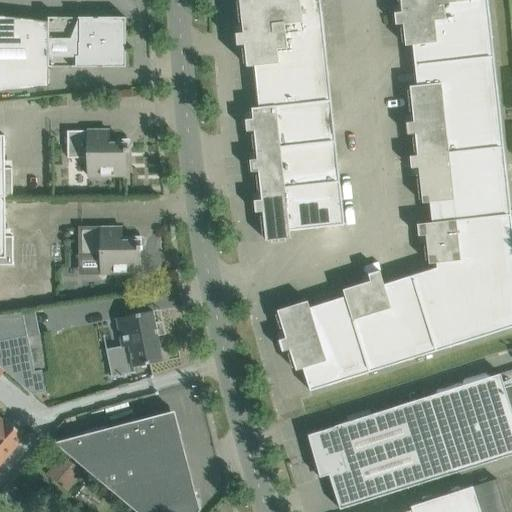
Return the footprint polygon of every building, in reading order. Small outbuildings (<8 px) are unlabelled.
[(252,109),(331,101),(320,0),(240,0),(244,33),(236,34),(238,46),(245,45),(247,67),(255,67),(259,108),(252,109)] [(413,45),(415,66),(494,57),(487,0),(400,0),(402,12),(395,13),(396,25),(403,24),(406,46),(413,45)] [(0,92),(49,87),(49,68),(126,68),(126,18),(48,18),(48,22),(0,16),(0,92)] [(494,57),(415,66),(418,86),(410,87),(414,122),(407,123),(408,135),(415,134),(418,156),(418,157),(504,148),(494,57)] [(331,101),(252,109),(253,119),(246,120),(247,132),(254,131),(257,150),(335,142),(331,101)] [(109,131),(100,131),(67,131),(67,159),(87,158),(88,176),(128,176),(127,153),(129,153),(129,149),(127,149),(127,144),(109,145),(109,131)] [(0,136),(0,197),(5,197),(5,198),(13,197),(12,168),(5,168),(5,136),(0,136)] [(335,142),(257,150),(258,160),(250,161),(251,172),(259,172),(261,191),(340,182),(335,142)] [(418,157),(418,156),(410,157),(411,169),(419,168),(423,203),(430,203),(433,223),(433,224),(511,215),(504,148),(418,157)] [(340,182),(261,191),(262,200),(254,201),(256,213),(263,212),(266,241),(290,238),(289,231),(344,225),(340,182)] [(5,197),(0,197),(0,265),(13,266),(13,237),(6,237),(5,198),(5,197)] [(437,268),(412,276),(436,352),(511,327),(511,222),(511,215),(433,224),(433,223),(418,225),(419,236),(426,236),(429,264),(437,263),(437,268)] [(113,228),(80,229),(80,256),(101,256),(101,274),(140,273),(140,251),(142,251),(142,246),(140,246),(140,242),(113,242),(113,228)] [(343,290),(345,297),(346,297),(370,373),(436,352),(412,276),(384,285),(380,271),(368,274),(371,282),(343,290)] [(303,369),(310,391),(370,373),(346,297),(345,297),(310,309),(308,301),(278,311),(286,339),(279,341),(283,352),(290,350),(296,371),(303,369)] [(116,319),(122,347),(129,346),(133,368),(163,362),(153,311),(116,319)] [(23,312),(0,316),(0,366),(32,395),(46,392),(42,372),(48,370),(41,333),(28,336),(23,313),(23,312)] [(511,411),(500,375),(443,392),(308,435),(320,478),(329,475),(340,510),(449,475),(511,455),(511,411)] [(174,412),(54,443),(136,511),(199,511),(200,511),(194,485),(192,486),(178,433),(180,433),(174,412)] [(0,466),(26,437),(6,420),(4,422),(0,417),(0,466)] [(84,471),(62,454),(46,474),(68,491),(84,471)] [(473,486),(411,506),(413,510),(413,511),(507,511),(496,479),(473,486)]
